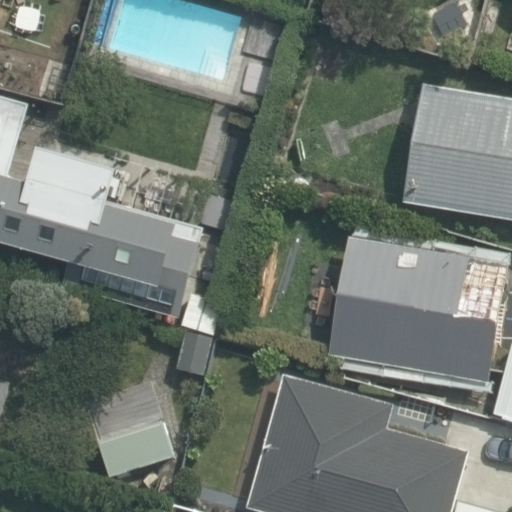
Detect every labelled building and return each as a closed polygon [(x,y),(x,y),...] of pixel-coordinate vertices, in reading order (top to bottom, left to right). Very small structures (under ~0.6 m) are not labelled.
[(318,77),(345,82),(351,51),(323,45),(318,77)] [(406,194),(511,211),(511,91),(425,78),(406,194)] [(0,244),(66,263),(60,286),(183,319),(207,231),(115,206),(124,173),(44,151),(35,185),(0,175),(0,244)] [(348,232),(330,353),(492,378),(510,257),(348,232)] [(183,327),(218,338),(229,304),(194,292),(183,327)] [(215,337),(188,333),(181,371),(208,376),(215,337)] [(511,364),(497,420),(511,423),(511,364)] [(459,511),(475,451),(392,428),(399,404),(289,375),(271,443),(252,438),(241,480),(260,485),(254,508),(269,511),(459,511)] [(105,442),(117,477),(181,457),(170,422),(105,442)] [(112,497),(108,511),(135,511),(138,504),(112,497)] [(494,511),(465,503),(462,511),(494,511)]
